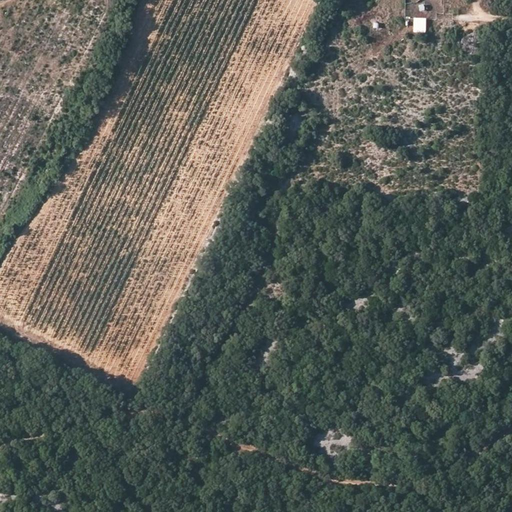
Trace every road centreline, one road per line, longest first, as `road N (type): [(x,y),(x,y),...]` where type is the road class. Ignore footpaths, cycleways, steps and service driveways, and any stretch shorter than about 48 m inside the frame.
road 1 (track): [(0,444),(134,412),(312,474),(400,484),(511,431)]
road 2 (track): [(284,199),(254,296),(206,366),(185,426)]
